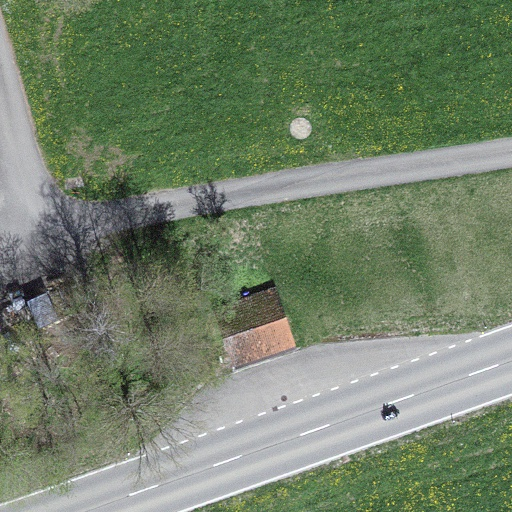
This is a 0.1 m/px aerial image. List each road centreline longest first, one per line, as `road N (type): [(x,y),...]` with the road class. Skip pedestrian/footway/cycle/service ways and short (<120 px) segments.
road 1 (residential): [(0,81),(31,226),(511,152)]
road 2 (primary): [(511,360),(76,511)]
